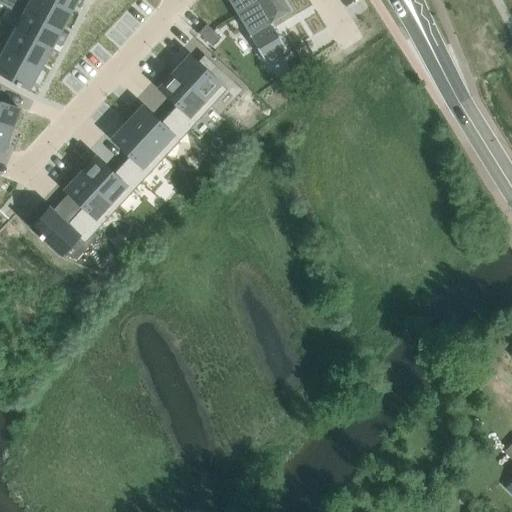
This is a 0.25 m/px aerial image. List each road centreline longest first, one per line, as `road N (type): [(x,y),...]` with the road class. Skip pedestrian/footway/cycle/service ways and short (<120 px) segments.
road 1 (residential): [(22,183),(175,0)]
road 2 (secondary): [(511,188),(409,6)]
